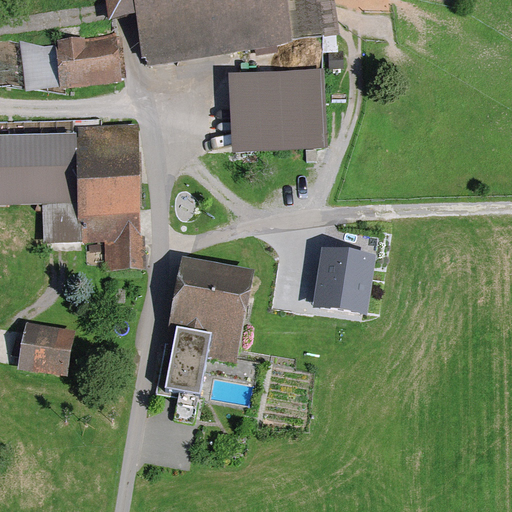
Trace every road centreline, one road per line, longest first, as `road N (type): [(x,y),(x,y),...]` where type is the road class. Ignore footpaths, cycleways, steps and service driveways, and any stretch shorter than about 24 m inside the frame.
road 1 (unclassified): [(121,0),(150,138),(162,253),(125,511)]
road 2 (track): [(511,205),(289,219),(162,253)]
